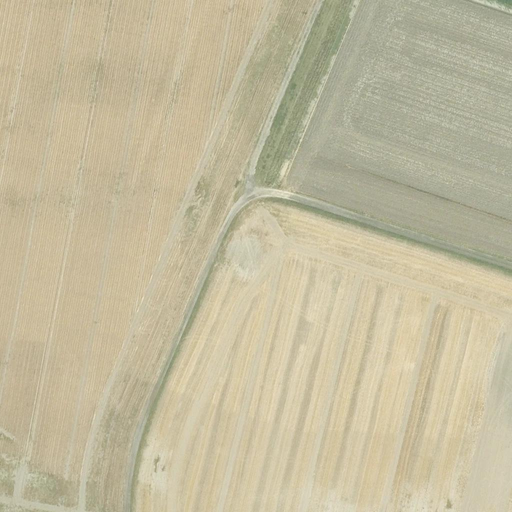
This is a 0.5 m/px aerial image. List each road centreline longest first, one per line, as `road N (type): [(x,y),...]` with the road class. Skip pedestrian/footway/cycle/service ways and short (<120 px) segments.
road 1 (track): [(249,197),(235,207),(212,252),(143,421),(126,511)]
road 2 (track): [(511,267),(306,200),(249,197)]
road 3 (track): [(249,197),(249,166),(319,0)]
